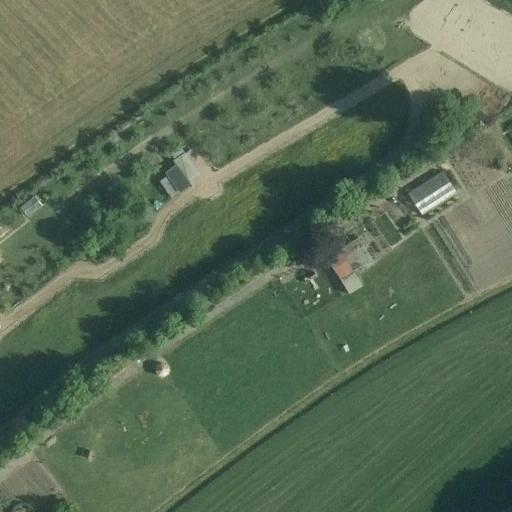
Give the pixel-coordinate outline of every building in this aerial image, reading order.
[(179,186),(201,178),(192,156),(170,165),(179,186)] [(443,172),(408,194),(422,215),(456,193),(443,172)] [(358,238),(327,258),(342,283),(374,262),(358,238)] [(296,256),(304,268),(320,258),(312,246),(296,256)] [(156,366),(155,372),(158,376),(163,377),(168,374),(169,369),(166,364),(161,363),(156,366)]
